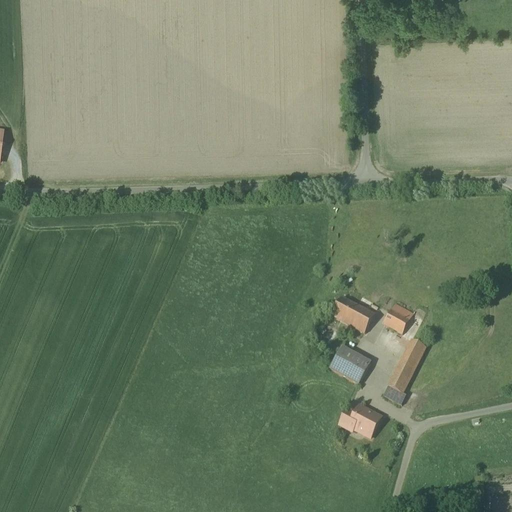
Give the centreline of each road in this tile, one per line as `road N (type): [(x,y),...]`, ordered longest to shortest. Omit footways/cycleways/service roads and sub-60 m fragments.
road 1 (unclassified): [(0,184),(364,178)]
road 2 (unclassified): [(511,399),(415,424),(387,511)]
road 3 (unclassified): [(364,178),(360,0)]
road 4 (unclassified): [(364,178),(511,174)]
